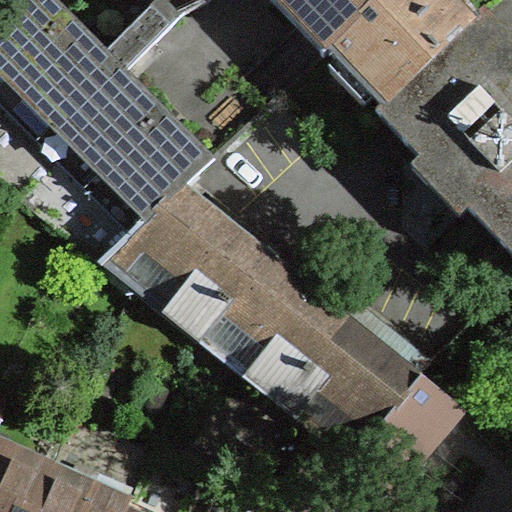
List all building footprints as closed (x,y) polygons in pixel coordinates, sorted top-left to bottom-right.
[(0,0),(0,74),(146,222),(182,186),(212,156),(127,71),(180,18),(177,15),(162,0),(158,0),(107,51),(55,0),(0,0)] [(205,2),(207,0),(162,0),(177,15),(205,2)] [(268,0),(322,56),(327,52),(381,0),(268,0)] [(478,18),(460,0),(381,0),(327,52),(383,109),(478,18)] [(511,40),(501,29),(485,12),(478,18),(383,109),(377,115),(399,138),(511,257),(511,40)] [(427,362),(338,291),(328,304),(182,186),(146,222),(102,262),(352,463),(422,378),(416,374),(427,362)] [(387,493),(457,407),(422,378),(352,463),(387,493)] [(0,511),(32,511),(52,468),(7,448),(1,460),(0,459),(0,511)] [(32,511),(125,511),(129,503),(128,501),(126,494),(105,484),(97,488),(52,468),(32,511)]
